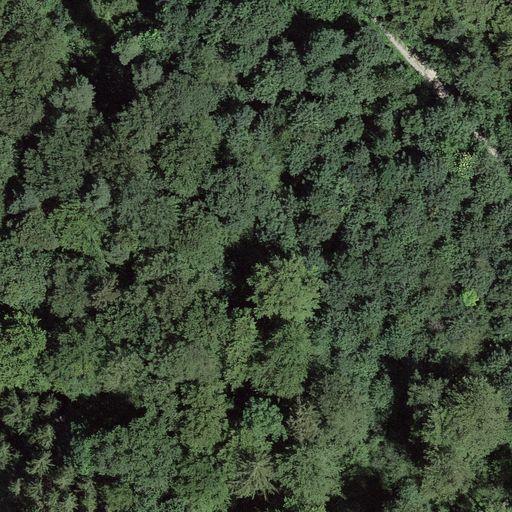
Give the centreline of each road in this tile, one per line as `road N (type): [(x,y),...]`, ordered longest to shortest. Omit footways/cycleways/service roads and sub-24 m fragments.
road 1 (track): [(0,341),(97,473),(112,511)]
road 2 (track): [(363,0),(464,117)]
